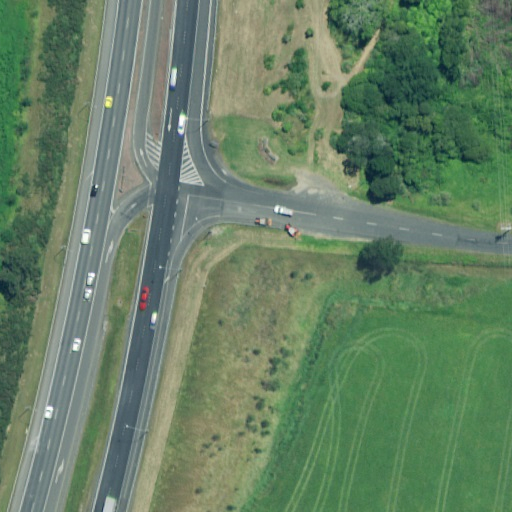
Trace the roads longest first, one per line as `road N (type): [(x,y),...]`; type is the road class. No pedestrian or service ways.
road 1 (trunk): [(27,511),(60,402),(108,173),(129,0)]
road 2 (trunk): [(50,511),(111,236),(118,218),(167,188)]
road 3 (trunk): [(167,188),(97,511)]
road 4 (unclassified): [(259,204),(511,243)]
road 5 (trunk): [(201,0),(191,128),(197,153),(213,178),(259,204)]
road 6 (trunk): [(167,188),(141,155),(138,137),(156,0)]
road 7 (trunk): [(187,0),(167,188)]
